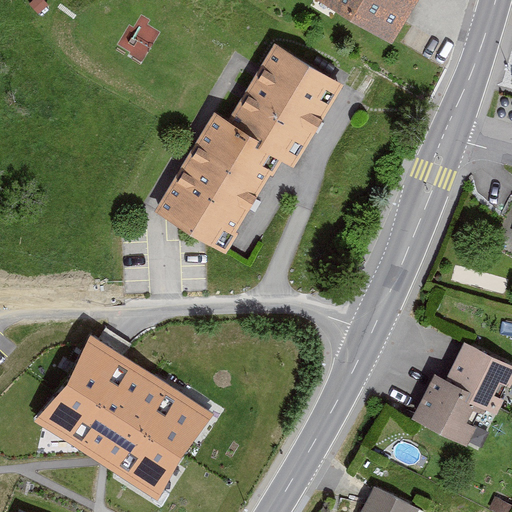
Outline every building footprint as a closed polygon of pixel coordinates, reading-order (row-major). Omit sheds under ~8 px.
[(347,0),(391,26),(406,0),(347,0)] [(228,123),(217,116),(161,211),(222,246),(276,151),(292,160),(336,84),(273,47),(259,71),(228,123)] [(205,411),(93,336),(42,412),(154,487),(205,411)] [(443,378),(433,373),(411,418),(477,451),(485,433),(464,422),(472,407),(496,419),(511,386),(511,365),(462,340),(443,378)] [(415,511),(417,510),(371,487),(358,511),(415,511)]
